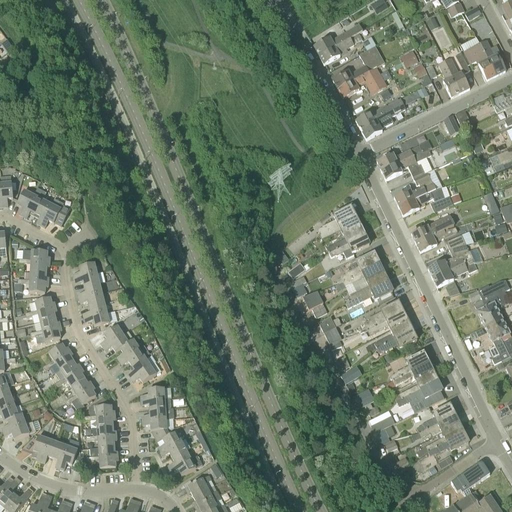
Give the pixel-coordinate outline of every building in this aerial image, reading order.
[(382,0),(380,0),(371,7),(377,16),(388,9),(382,0)] [(423,0),(426,4),(433,0),(444,0),(441,2),(446,9),(458,3),(456,0),(423,0)] [(506,22),(511,35),(511,26),(509,21),(511,19),(511,2),(502,8),(508,21),(506,22)] [(447,11),(451,20),(464,14),(460,5),(447,11)] [(467,23),(472,20),(468,15),(463,17),(467,23)] [(481,44),(496,35),(485,18),(479,21),(484,29),(476,35),(481,44)] [(431,33),(439,29),(434,20),(426,23),(431,33)] [(362,33),(359,27),(332,43),(330,40),(314,49),(319,58),(359,35),(362,33)] [(445,30),(435,34),(440,48),(451,44),(445,30)] [(362,42),(359,35),(319,58),(324,67),(340,58),(348,54),(346,51),(354,47),(362,42)] [(14,51),(7,42),(1,46),(8,55),(14,51)] [(479,47),(495,79),(505,74),(497,57),(494,59),(486,43),(479,47)] [(495,79),(479,47),(473,50),(463,54),(469,67),(475,64),(477,67),(478,67),(486,83),(495,79)] [(339,92),(376,70),(384,65),(375,48),(359,58),(365,68),(351,77),(349,74),(334,83),(339,92)] [(406,71),(418,64),(412,53),(400,60),(406,71)] [(464,75),(470,72),(461,55),(455,58),(464,75)] [(444,64),(460,96),(470,91),(462,75),(458,76),(450,61),(444,64)] [(460,96),(444,64),(438,67),(445,83),(442,84),(450,100),(460,96)] [(426,75),(422,67),(414,71),(418,79),(426,75)] [(431,80),(437,78),(432,67),(426,70),(431,80)] [(376,70),(339,92),(344,101),(359,92),(358,89),(365,85),(372,97),(387,88),(376,70)] [(426,100),(435,96),(430,87),(422,91),(426,100)] [(387,91),(380,96),(384,102),(391,98),(387,91)] [(504,111),(511,107),(511,96),(510,97),(505,99),(506,103),(493,109),(496,114),(504,111)] [(370,130),(362,135),(362,136),(363,135),(367,142),(382,134),(378,126),(405,111),(400,102),(387,109),(389,113),(375,121),(376,122),(368,126),(370,130)] [(362,135),(370,130),(368,126),(376,122),(375,121),(389,113),(387,109),(386,107),(372,115),(371,115),(356,123),(360,130),(359,130),(362,135)] [(451,137),(460,133),(452,118),(444,122),(451,137)] [(475,155),(481,152),(483,151),(480,144),(472,147),(475,155)] [(377,164),(381,173),(422,155),(419,148),(415,150),(411,152),(395,159),(393,156),(377,164)] [(422,155),(381,173),(386,183),(402,175),(400,172),(408,169),(413,181),(424,176),(420,167),(418,168),(416,164),(431,157),(428,152),(422,155)] [(494,165),(509,159),(506,152),(491,158),(494,165)] [(475,164),(470,158),(464,163),(469,169),(475,164)] [(394,200),(398,210),(435,192),(441,190),(432,172),(424,176),(413,181),(417,188),(419,187),(421,191),(412,195),(411,192),(394,200)] [(11,185),(1,186),(3,209),(8,209),(7,201),(13,201),(11,185)] [(435,192),(398,210),(403,219),(425,208),(424,206),(433,201),(434,204),(430,206),(435,214),(453,206),(449,198),(445,200),(441,190),(435,192)] [(18,216),(23,218),(33,198),(24,193),(17,207),(22,209),(18,216)] [(458,195),(450,198),(453,206),(461,203),(458,195)] [(488,205),(495,202),(491,195),(484,198),(488,205)] [(33,198),(23,218),(27,221),(30,214),(35,216),(43,202),(33,198)] [(43,202),(35,216),(40,219),(36,226),(41,228),(52,207),(43,202)] [(504,219),(511,216),(511,205),(501,210),(504,219)] [(52,207),(41,228),(45,230),(49,223),(54,226),(54,225),(61,229),(70,212),(62,208),(60,211),(52,207)] [(317,232),(319,237),(355,219),(350,209),(333,218),(335,222),(322,229),(322,230),(317,232)] [(327,215),(319,222),(321,225),(329,218),(327,215)] [(500,216),(493,218),(496,226),(502,223),(500,216)] [(355,219),(319,237),(321,241),(340,232),(342,236),(360,228),(355,219)] [(411,237),(416,246),(448,231),(448,230),(454,227),(451,221),(429,232),(428,229),(411,237)] [(504,225),(495,228),(497,236),(507,233),(504,225)] [(360,228),(342,236),(345,241),(326,250),(328,255),(364,237),(360,228)] [(448,231),(416,246),(420,255),(437,247),(435,244),(457,234),(455,229),(449,232),(448,231)] [(511,235),(511,233),(503,236),(505,241),(511,238),(511,235)] [(364,237),(328,255),(329,256),(324,258),(326,262),(331,259),(336,257),(336,258),(342,255),(345,261),(353,257),(352,255),(369,246),(364,237)] [(446,244),(449,252),(450,251),(466,247),(462,237),(446,244)] [(450,251),(449,252),(453,260),(428,271),(432,280),(469,264),(470,265),(474,263),(466,247),(450,251)] [(32,253),(31,262),(31,264),(49,265),(50,260),(47,260),(48,254),(32,253)] [(337,281),(338,285),(343,284),(379,266),(374,256),(357,264),(359,269),(345,276),(340,279),(341,279),(337,281)] [(25,261),(25,265),(31,266),(30,274),(46,275),(46,269),(49,270),(49,265),(31,264),(31,262),(25,261)] [(293,281),(312,267),(310,264),(303,269),(300,265),(288,274),(293,281)] [(469,264),(432,280),(437,290),(454,282),(452,278),(471,269),(470,265),(469,264)] [(73,277),(74,281),(97,275),(94,265),(79,269),(80,275),(73,277)] [(343,284),(338,285),(341,290),(345,288),(347,292),(383,275),(379,266),(343,284)] [(46,275),(30,274),(30,282),(30,284),(48,285),(48,280),(46,280),(46,275)] [(97,275),(74,281),(75,286),(83,284),(84,289),(99,285),(97,275)] [(383,275),(347,292),(352,302),(388,284),(383,275)] [(295,289),(302,286),(306,284),(304,279),(293,284),(295,289)] [(24,281),(23,286),(30,286),(29,295),(45,296),(45,290),(48,290),(48,285),(30,284),(30,282),(24,281)] [(477,293),(480,300),(482,303),(493,325),(502,320),(496,308),(500,306),(496,297),(509,291),(505,282),(499,283),(489,289),(488,288),(477,293)] [(388,284),(352,302),(346,305),(346,306),(348,310),(373,298),(375,302),(392,293),(388,284)] [(99,285),(84,289),(85,294),(78,296),(79,301),(102,295),(99,285)] [(302,286),(295,289),(292,291),(296,299),(307,294),(302,286)] [(413,290),(399,296),(410,320),(414,318),(409,308),(414,305),(418,314),(423,312),(413,290)] [(480,300),(477,293),(469,298),(472,304),(480,300)] [(317,294),(302,300),(308,312),(323,305),(317,294)] [(102,295),(79,301),(80,306),(88,304),(89,309),(104,305),(102,295)] [(35,304),(37,312),(38,314),(55,310),(54,305),(52,306),(50,300),(35,304)] [(493,325),(482,303),(474,306),(478,313),(477,314),(484,329),(493,325)] [(84,321),(107,315),(104,305),(89,309),(90,314),(83,316),(84,321)] [(368,323),(363,325),(367,332),(403,314),(398,305),(381,313),(367,321),(368,323)] [(316,320),(327,315),(323,306),(312,311),(316,320)] [(31,314),(32,318),(38,316),(40,324),(55,320),(54,315),(57,314),(55,310),(38,314),(37,312),(31,314)] [(407,323),(403,314),(367,332),(369,337),(388,327),(390,332),(407,323)] [(109,325),(107,315),(84,321),(85,325),(93,324),(94,329),(109,325)] [(320,327),(324,335),(335,329),(330,319),(320,327)] [(55,320),(40,324),(42,332),(43,334),(60,330),(59,325),(57,326),(55,320)] [(502,320),(493,325),(504,347),(511,343),(511,341),(509,336),(510,336),(502,320)] [(407,323),(390,332),(392,336),(374,346),(376,350),(412,332),(407,323)] [(64,337),(74,335),(71,324),(62,326),(64,337)] [(493,325),(484,329),(492,344),(493,344),(499,357),(493,360),(496,366),(510,358),(504,347),(493,325)] [(100,346),(103,350),(123,337),(117,328),(104,337),(107,341),(100,346)] [(335,329),(324,335),(329,346),(339,342),(341,341),(335,329)] [(24,330),(17,331),(18,340),(26,338),(24,330)] [(36,333),(37,338),(43,336),(45,344),(60,341),(59,335),(62,334),(60,330),(43,334),(42,332),(36,333)] [(482,331),(475,334),(477,339),(484,335),(482,331)] [(412,332),(376,350),(378,355),(383,352),(384,353),(397,346),(400,351),(417,342),(412,332)] [(123,337),(103,350),(106,354),(112,350),(116,355),(121,351),(120,351),(129,345),(128,345),(123,337)] [(119,364),(139,351),(133,341),(128,345),(129,345),(120,351),(121,351),(123,355),(117,360),(119,364)] [(339,342),(329,346),(332,352),(342,348),(339,342)] [(20,344),(24,358),(29,357),(25,343),(20,344)] [(49,355),(53,362),(55,364),(70,354),(67,350),(65,351),(62,346),(49,355)] [(131,368),(145,359),(139,351),(119,364),(122,368),(128,363),(131,368)] [(9,365),(9,361),(3,361),(2,353),(0,352),(0,363),(3,363),(3,366),(9,365)] [(48,365),(51,369),(56,366),(60,372),(73,364),(70,359),(73,358),(70,354),(55,364),(53,362),(48,365)] [(389,355),(384,358),(387,364),(392,361),(389,355)] [(390,378),(392,383),(428,365),(423,355),(406,364),(408,368),(395,375),(395,376),(390,378)] [(339,374),(350,368),(345,358),(334,364),(339,374)] [(130,381),(150,368),(145,359),(131,368),(134,372),(128,377),(130,381)] [(56,375),(60,382),(65,379),(66,381),(81,371),(79,367),(76,368),(73,364),(60,372),(56,375)] [(428,365),(392,383),(395,387),(413,378),(415,383),(433,374),(428,365)] [(150,368),(130,381),(133,385),(139,380),(143,385),(156,377),(150,368)] [(59,382),(62,386),(67,383),(71,389),(84,381),(82,376),(84,375),(81,371),(66,381),(65,379),(60,382),(59,382)] [(345,385),(356,379),(353,374),(342,380),(345,385)] [(433,374),(415,383),(418,387),(394,399),(396,403),(437,383),(433,374)] [(0,392),(8,389),(14,387),(11,377),(5,379),(0,380),(0,392)] [(71,389),(76,396),(77,398),(92,388),(90,384),(87,385),(84,381),(71,389)] [(437,383),(396,403),(399,409),(423,397),(425,401),(442,392),(437,383)] [(352,385),(346,387),(349,393),(354,390),(352,385)] [(70,400),(73,403),(78,400),(83,407),(96,398),(93,394),(95,392),(92,388),(77,398),(76,396),(70,400)] [(0,403),(11,399),(8,389),(0,392),(0,403)] [(141,403),(164,401),(164,390),(148,391),(148,397),(141,398),(141,403)] [(360,410),(374,403),(368,392),(354,399),(360,410)] [(0,413),(15,409),(11,399),(0,403),(0,413)] [(96,409),(96,417),(96,420),(115,418),(114,414),(112,414),(111,408),(109,408),(104,399),(94,406),(96,409)] [(149,412),(165,411),(171,411),(170,401),(164,401),(141,403),(141,407),(149,407),(149,412)] [(373,410),(371,405),(365,408),(370,418),(379,414),(377,409),(373,410)] [(416,431),(418,435),(454,417),(449,407),(432,416),(435,420),(421,427),(421,428),(416,431)] [(65,414),(61,408),(56,412),(59,417),(65,414)] [(15,409),(0,413),(0,418),(2,418),(4,424),(7,423),(7,422),(18,418),(15,409)] [(165,411),(149,412),(150,418),(142,418),(142,423),(166,421),(165,411)] [(47,413),(43,417),(48,423),(52,418),(47,413)] [(22,417),(18,418),(7,422),(7,423),(9,427),(2,430),(3,434),(25,426),(22,417)] [(90,418),(90,422),(97,422),(97,430),(113,429),(112,423),(115,423),(115,418),(96,420),(96,417),(90,418)] [(454,417),(418,435),(421,440),(434,433),(436,438),(442,435),(459,426),(454,417)] [(391,418),(370,428),(373,435),(383,431),(394,425),(391,418)] [(166,421),(142,423),(143,428),(150,427),(151,433),(166,432),(167,432),(166,421)] [(32,424),(25,426),(3,434),(5,439),(12,436),(14,442),(29,436),(35,434),(32,424)] [(201,433),(196,425),(192,427),(197,435),(201,433)] [(459,426),(442,435),(444,439),(425,449),(428,453),(463,435),(459,426)] [(113,434),(113,429),(97,430),(98,438),(98,440),(116,439),(116,434),(113,434)] [(383,431),(373,435),(380,448),(384,446),(389,443),(383,431)] [(160,454),(181,443),(176,434),(169,437),(166,432),(151,433),(156,445),(160,443),(163,447),(158,450),(160,454)] [(201,433),(197,435),(201,444),(205,442),(201,433)] [(463,435),(428,453),(430,458),(435,455),(435,456),(449,449),(451,453),(468,445),(463,435)] [(36,462),(40,464),(48,442),(38,438),(33,453),(38,455),(36,462)] [(91,438),(92,443),(98,442),(98,450),(114,449),(114,444),(116,444),(116,439),(98,440),(98,438),(91,438)] [(48,442),(40,464),(45,465),(47,458),(53,460),(58,445),(48,442)] [(208,447),(205,442),(201,444),(206,453),(209,452),(210,451),(208,447)] [(388,454),(398,449),(395,442),(385,446),(388,454)] [(186,452),(181,443),(160,454),(162,458),(169,455),(172,460),(186,452)] [(59,471),(68,449),(58,445),(53,460),(58,462),(55,469),(59,471)] [(78,452),(68,449),(59,471),(64,472),(67,465),(72,467),(78,452)] [(115,454),(114,449),(98,450),(99,458),(99,460),(118,459),(117,454),(115,454)] [(186,452),(172,460),(174,464),(167,468),(170,472),(191,461),(186,452)] [(212,457),(209,452),(204,455),(206,458),(208,460),(212,457)] [(93,459),(93,463),(99,463),(100,471),(116,470),(115,464),(118,464),(118,459),(99,460),(99,458),(93,459)] [(197,458),(191,461),(170,472),(172,476),(179,473),(182,478),(202,467),(197,458)] [(441,471),(453,464),(450,459),(438,466),(441,471)] [(400,474),(410,468),(406,460),(396,465),(400,474)] [(499,511),(489,498),(481,503),(475,493),(471,496),(468,491),(490,477),(484,467),(482,466),(480,465),(478,466),(450,484),(457,494),(460,492),(462,495),(463,495),(466,499),(446,511),(499,511)] [(191,494),(193,498),(208,491),(205,485),(211,482),(209,477),(185,490),(188,495),(191,494)] [(14,491),(9,487),(7,490),(0,499),(0,506),(4,511),(15,498),(11,494),(14,491)] [(210,496),(208,491),(193,498),(195,503),(192,504),(195,509),(219,497),(217,493),(210,496)] [(213,511),(218,510),(215,505),(221,501),(219,497),(195,509),(196,511),(213,511)] [(19,501),(15,498),(4,511),(6,511),(17,511),(27,501),(22,498),(19,501)]
